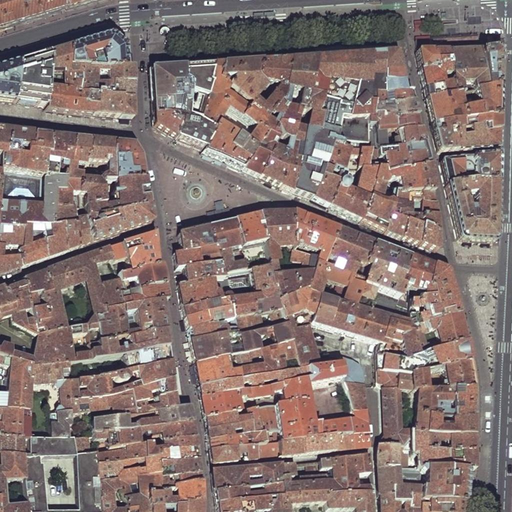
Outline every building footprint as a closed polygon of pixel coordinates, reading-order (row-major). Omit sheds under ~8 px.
[(0,0),(0,30),(11,27),(18,25),(61,12),(60,0),(0,0)] [(60,0),(61,12),(62,13),(95,3),(103,0),(60,0)] [(76,70),(123,70),(122,50),(108,38),(88,44),(72,48),(66,50),(66,70),(76,70)] [(444,53),(478,52),(478,40),(461,41),(452,41),(443,41),(444,53)] [(444,53),(443,41),(437,41),(430,42),(430,53),(444,53)] [(430,53),(430,42),(414,42),(414,54),(430,53)] [(66,70),(66,50),(57,53),(48,56),(46,79),(77,79),(76,70),(66,70)] [(494,50),(478,52),(483,91),(498,89),(498,72),(499,55),(494,50)] [(478,52),(444,53),(453,96),(483,91),(478,52)] [(434,72),(430,53),(414,54),(416,64),(418,72),(434,72)] [(421,86),(422,91),(438,89),(440,98),(453,96),(444,53),(430,53),(434,72),(418,72),(419,75),(421,86)] [(370,97),(403,95),(400,84),(400,54),(379,54),(369,55),(336,57),(313,59),(301,114),(306,115),(304,128),(303,132),(317,135),(318,132),(342,138),(339,149),(346,151),(367,152),(375,152),(373,134),(373,118),(369,118),(370,107),(370,97)] [(46,79),(48,56),(31,61),(17,65),(10,105),(27,107),(43,109),(46,79)] [(301,114),(313,59),(301,60),(288,60),(280,102),(282,103),(283,105),(277,119),(275,125),(293,130),(295,125),(298,113),(301,114)] [(280,102),(288,60),(273,62),(259,63),(254,79),(259,84),(275,87),(275,88),(271,94),(279,101),(280,102)] [(254,79),(259,63),(240,64),(220,65),(216,83),(228,89),(249,104),(266,117),(270,113),(279,101),(271,94),(261,105),(253,100),(264,88),(259,84),(254,79)] [(0,103),(10,105),(17,65),(7,68),(0,69),(0,103)] [(196,123),(207,130),(213,119),(218,121),(226,109),(240,119),(254,130),(243,144),(231,135),(216,126),(210,134),(201,152),(200,155),(211,160),(231,169),(240,173),(250,159),(263,135),(258,131),(264,120),(266,117),(249,104),(246,108),(232,98),(224,94),(228,89),(216,83),(220,65),(216,66),(211,66),(205,85),(207,86),(201,108),(196,123)] [(205,85),(211,66),(197,67),(185,68),(182,68),(182,82),(187,88),(186,103),(201,108),(207,86),(205,85)] [(182,82),(182,68),(166,69),(158,70),(149,70),(150,99),(151,117),(164,118),(180,120),(181,118),(180,117),(182,109),(185,109),(186,103),(187,88),(182,82)] [(76,70),(77,79),(77,98),(85,99),(93,100),(108,101),(109,86),(129,86),(129,79),(129,70),(123,70),(76,70)] [(63,115),(83,118),(85,99),(77,98),(77,79),(46,79),(43,109),(42,112),(63,115)] [(109,86),(108,101),(130,102),(130,94),(129,86),(109,86)] [(438,89),(422,91),(423,96),(424,101),(440,98),(438,89)] [(430,127),(497,120),(497,105),(498,89),(483,91),(453,96),(440,98),(424,101),(429,122),(430,127)] [(370,107),(410,104),(409,100),(408,95),(403,95),(370,97),(370,107)] [(93,100),(85,99),(83,118),(91,119),(93,100)] [(108,101),(93,100),(91,119),(111,120),(131,121),(130,111),(130,102),(108,101)] [(270,113),(277,119),(283,105),(282,103),(280,102),(279,101),(270,113)] [(180,120),(173,141),(187,147),(201,152),(210,134),(207,130),(196,123),(201,108),(186,103),(185,109),(182,109),(180,117),(181,118),(180,120)] [(391,121),(413,119),(414,119),(412,112),(410,104),(370,107),(369,118),(373,118),(390,117),(391,121)] [(164,118),(151,117),(152,129),(163,135),(173,141),(180,120),(164,118)] [(373,118),(373,134),(375,152),(381,151),(380,134),(393,132),(391,121),(390,117),(373,118)] [(394,135),(415,130),(414,125),(413,119),(391,121),(393,132),(394,135)] [(293,130),(275,125),(274,128),(264,120),(258,131),(263,135),(274,141),(289,145),(293,130)] [(431,132),(432,136),(449,135),(461,134),(460,127),(467,127),(468,133),(480,132),(480,138),(496,134),(497,127),(497,120),(430,127),(431,132)] [(286,158),(277,190),(279,191),(289,194),(290,194),(303,132),(304,128),(295,125),(293,130),(289,145),(286,158)] [(394,135),(397,150),(400,150),(404,149),(422,145),(420,137),(417,130),(415,130),(394,135)] [(0,276),(5,275),(41,262),(64,254),(59,226),(50,227),(51,211),(52,195),(60,195),(63,172),(55,172),(56,166),(63,167),(63,165),(68,165),(71,140),(59,139),(47,137),(46,163),(29,162),(31,135),(24,135),(21,134),(0,131),(0,276)] [(303,132),(290,194),(299,197),(308,201),(320,171),(330,148),(339,149),(342,138),(318,132),(317,135),(303,132)] [(474,154),(496,151),(496,142),(496,134),(480,138),(480,132),(468,133),(461,134),(449,135),(454,154),(474,154)] [(46,163),(47,137),(39,136),(31,135),(29,162),(46,163)] [(250,159),(240,173),(248,177),(256,180),(270,150),(274,141),(263,135),(250,159)] [(438,155),(454,154),(449,135),(432,136),(434,145),(436,154),(438,155)] [(81,169),(87,142),(79,141),(71,140),(68,165),(63,165),(63,167),(63,172),(60,195),(52,195),(51,211),(70,210),(77,210),(74,196),(78,181),(81,169)] [(111,171),(112,145),(99,143),(87,142),(81,169),(82,169),(86,168),(87,165),(103,166),(103,171),(111,171)] [(111,182),(144,183),(144,173),(141,160),(134,147),(121,146),(112,145),(111,171),(103,171),(103,176),(111,177),(111,182)] [(405,172),(427,166),(426,161),(426,154),(422,145),(404,149),(406,157),(401,158),(405,172)] [(337,180),(326,209),(341,216),(357,224),(366,200),(375,172),(364,171),(367,152),(346,151),(339,149),(330,148),(320,171),(327,174),(335,177),(338,178),(341,172),(358,172),(353,191),(347,190),(342,185),(342,184),(342,183),(337,180)] [(286,158),(270,150),(256,180),(267,185),(277,190),(286,158)] [(381,151),(375,152),(375,159),(380,159),(381,168),(382,172),(383,177),(384,176),(405,172),(401,158),(400,150),(397,150),(381,151)] [(439,162),(438,163),(441,176),(444,187),(495,185),(495,172),(495,159),(439,162)] [(418,193),(431,192),(429,179),(427,166),(405,172),(384,176),(385,184),(395,182),(398,195),(418,193)] [(320,171),(308,201),(317,205),(326,209),(337,180),(338,178),(335,177),(332,184),(325,181),(327,174),(320,171)] [(366,200),(357,224),(369,229),(381,235),(387,218),(393,195),(391,196),(386,192),(381,190),(382,186),(385,184),(384,176),(383,177),(382,172),(375,172),(366,200)] [(94,182),(78,181),(74,196),(80,196),(82,207),(83,207),(101,204),(100,187),(99,182),(111,182),(111,177),(103,176),(95,180),(94,182)] [(85,220),(147,209),(145,197),(144,183),(111,182),(111,207),(101,207),(101,204),(83,207),(85,220)] [(475,245),(491,246),(495,243),(495,214),(495,185),(444,187),(457,242),(458,244),(459,245),(475,245)] [(418,218),(433,217),(432,214),(432,203),(431,192),(418,193),(418,218)] [(403,224),(399,241),(415,247),(432,253),(434,252),(434,244),(433,234),(418,229),(418,218),(418,193),(398,195),(393,195),(387,218),(403,224)] [(147,209),(85,220),(89,245),(112,238),(149,224),(148,217),(147,209)] [(70,210),(51,211),(50,227),(59,226),(73,226),(76,250),(82,248),(89,245),(85,220),(72,222),(70,210)] [(257,217),(257,218),(267,270),(270,285),(277,306),(306,293),(317,261),(295,253),(293,253),(293,249),(291,216),(274,216),(257,217)] [(306,296),(322,301),(323,299),(321,299),(324,284),(329,269),(324,267),(335,233),(313,224),(291,216),(293,249),(293,253),(295,253),(297,249),(318,257),(317,261),(306,293),(306,296)] [(418,229),(433,234),(434,234),(434,233),(433,224),(433,217),(418,218),(418,229)] [(267,270),(257,218),(244,221),(232,224),(244,274),(248,274),(267,270)] [(387,218),(381,235),(392,240),(398,243),(399,241),(403,224),(387,218)] [(244,274),(232,224),(218,227),(205,230),(211,248),(216,265),(221,279),(244,274)] [(73,226),(59,226),(64,254),(70,252),(76,250),(73,226)] [(211,248),(205,230),(190,233),(176,237),(179,254),(211,248)] [(342,307),(365,244),(350,238),(335,233),(324,267),(329,269),(324,284),(337,288),(332,304),(342,307)] [(125,275),(159,268),(156,256),(152,238),(138,242),(106,251),(108,263),(112,270),(123,267),(125,275)] [(416,355),(462,344),(459,330),(456,317),(455,317),(423,325),(423,326),(413,329),(407,303),(396,299),(399,288),(406,260),(374,248),(371,246),(365,244),(342,307),(332,304),(322,301),(306,296),(306,293),(277,306),(280,314),(285,328),(292,345),(300,372),(306,372),(321,369),(309,330),(311,328),(316,328),(379,347),(378,355),(402,362),(416,358),(416,355)] [(211,248),(179,254),(172,257),(173,264),(173,272),(180,271),(198,268),(196,259),(205,257),(208,266),(216,265),(211,248)] [(108,263),(106,251),(67,264),(44,272),(50,294),(39,297),(42,310),(49,335),(62,331),(54,295),(83,284),(91,317),(86,328),(93,327),(92,321),(101,319),(100,315),(119,312),(117,297),(119,296),(115,283),(95,289),(90,269),(108,263)] [(417,295),(420,300),(429,298),(428,292),(425,291),(430,269),(420,265),(406,260),(399,288),(405,291),(417,295)] [(198,268),(180,271),(181,278),(183,285),(211,280),(221,279),(216,265),(208,266),(198,268)] [(134,294),(163,288),(161,278),(159,268),(125,275),(115,277),(115,283),(119,296),(126,295),(124,285),(131,283),(134,294)] [(423,325),(455,317),(449,296),(445,277),(444,274),(443,273),(430,269),(425,291),(428,292),(429,298),(420,300),(413,301),(407,303),(413,329),(423,326),(423,325)] [(178,299),(181,311),(218,304),(220,314),(222,324),(258,317),(280,314),(277,306),(270,285),(267,270),(248,274),(251,295),(218,300),(216,292),(212,290),(211,280),(183,285),(176,287),(178,299)] [(36,338),(49,335),(42,310),(37,311),(33,297),(39,295),(39,297),(50,294),(44,272),(33,276),(21,281),(36,338)] [(85,328),(62,331),(49,335),(36,338),(21,281),(0,288),(0,360),(29,369),(29,371),(66,366),(90,363),(89,355),(72,357),(69,338),(86,335),(85,328)] [(119,312),(160,304),(166,303),(164,296),(163,288),(134,294),(126,295),(119,296),(117,297),(119,312)] [(88,347),(95,345),(111,342),(125,339),(164,333),(163,325),(161,312),(160,304),(119,312),(100,315),(101,319),(92,321),(93,327),(86,328),(85,328),(86,335),(88,347)] [(182,316),(183,321),(207,317),(220,314),(218,304),(181,311),(182,316)] [(185,337),(187,343),(238,334),(240,337),(285,328),(280,314),(258,317),(222,324),(209,327),(184,332),(185,337)] [(183,327),(184,332),(209,327),(208,321),(207,317),(183,321),(183,327)] [(189,354),(192,366),(257,353),(254,342),(270,339),(273,350),(292,345),(285,328),(240,337),(238,334),(187,343),(189,354)] [(165,344),(164,333),(125,339),(127,349),(113,352),(111,342),(95,345),(97,354),(89,355),(90,363),(101,362),(127,357),(166,349),(165,344)] [(429,373),(466,363),(464,354),(462,344),(416,355),(416,358),(402,362),(378,355),(376,357),(377,372),(408,376),(429,373)] [(300,372),(292,345),(273,350),(257,353),(192,366),(194,378),(197,389),(300,372)] [(132,373),(168,365),(167,360),(166,349),(127,357),(101,362),(90,363),(66,366),(69,381),(77,381),(96,379),(97,378),(132,373)] [(0,360),(0,436),(23,439),(22,441),(28,441),(28,440),(29,388),(53,384),(56,390),(58,390),(59,408),(57,408),(56,411),(55,413),(69,412),(68,403),(80,402),(77,381),(69,381),(66,366),(29,371),(29,369),(0,360)] [(341,386),(364,387),(363,378),(361,371),(360,369),(358,367),(357,366),(355,364),(354,364),(341,360),(340,367),(343,380),(340,382),(341,386)] [(468,377),(466,363),(429,373),(408,376),(377,372),(378,387),(383,391),(385,439),(378,447),(405,447),(413,439),(423,439),(424,416),(451,419),(451,391),(470,391),(468,377)] [(129,394),(170,382),(169,369),(168,365),(132,373),(97,378),(96,379),(77,381),(80,402),(106,400),(129,394)] [(201,414),(202,420),(238,414),(235,400),(245,399),(246,402),(269,397),(269,395),(280,393),(282,406),(255,410),(259,434),(260,434),(275,431),(276,442),(298,439),(313,437),(330,436),(352,435),(359,434),(369,434),(367,413),(351,412),(355,418),(312,425),(305,388),(340,382),(343,380),(340,367),(321,369),(306,372),(307,378),(308,381),(301,382),(275,387),(260,389),(249,391),(237,393),(198,399),(200,410),(201,414)] [(197,394),(198,399),(237,393),(235,385),(240,386),(249,385),(249,391),(260,389),(260,384),(274,382),(275,387),(301,382),(300,379),(307,378),(306,372),(300,372),(197,389),(197,394)] [(156,401),(172,396),(171,390),(170,382),(129,394),(131,406),(143,404),(147,403),(146,401),(143,401),(142,394),(154,392),(156,401)] [(351,412),(367,413),(364,387),(341,386),(345,395),(346,400),(348,407),(351,412)] [(451,419),(470,419),(470,406),(471,406),(471,405),(470,391),(451,391),(451,419)] [(154,415),(174,410),(173,404),(172,396),(156,401),(157,407),(143,409),(143,404),(131,406),(129,394),(106,400),(80,402),(68,403),(69,412),(70,415),(102,411),(111,409),(113,421),(125,419),(154,415)] [(159,429),(191,424),(189,417),(188,409),(174,410),(154,415),(155,422),(137,424),(132,428),(126,429),(125,419),(113,421),(91,424),(93,438),(135,432),(159,429)] [(204,426),(205,432),(251,425),(253,435),(259,434),(255,410),(238,414),(202,420),(204,426)] [(71,427),(70,415),(69,412),(55,413),(56,425),(49,425),(49,440),(68,441),(67,428),(71,427)] [(424,416),(423,439),(472,439),(472,429),(472,419),(470,419),(451,419),(424,416)] [(160,444),(194,440),(192,432),(191,424),(159,429),(135,432),(135,437),(145,436),(145,438),(159,436),(160,444)] [(206,438),(207,442),(253,435),(251,425),(205,432),(206,438)] [(144,460),(142,446),(137,447),(135,437),(135,432),(93,438),(93,443),(105,441),(107,452),(124,449),(125,453),(98,457),(98,455),(95,455),(96,467),(144,460)] [(207,448),(207,452),(253,446),(253,448),(262,446),(260,434),(259,434),(253,435),(207,442),(207,448)] [(360,450),(359,434),(352,435),(352,451),(360,450)] [(360,450),(370,449),(370,447),(369,434),(359,434),(360,450)] [(352,451),(352,435),(330,436),(332,453),(351,451),(352,451)] [(0,457),(0,458),(23,458),(22,441),(23,439),(0,436),(0,457)] [(316,455),(332,453),(330,436),(313,437),(298,439),(300,456),(316,455)] [(89,456),(87,439),(73,441),(74,456),(74,457),(77,457),(89,456)] [(288,458),(300,456),(298,439),(276,442),(273,443),(275,459),(288,458)] [(413,470),(466,472),(473,471),(472,462),(472,453),(423,454),(423,439),(413,439),(405,447),(413,446),(413,470)] [(423,454),(472,453),(473,452),(472,445),(472,439),(423,439),(423,454)] [(98,511),(97,484),(96,467),(95,455),(89,456),(77,457),(78,511),(42,511),(38,460),(43,459),(43,457),(74,456),(73,441),(68,441),(49,440),(28,440),(28,441),(29,458),(23,458),(0,458),(1,472),(20,471),(21,481),(23,491),(23,496),(25,507),(25,511),(98,511)] [(194,447),(194,440),(160,444),(161,450),(150,451),(149,446),(142,446),(144,460),(154,459),(154,454),(161,453),(195,449),(194,447)] [(241,464),(255,462),(253,448),(253,446),(207,452),(208,455),(209,460),(210,467),(233,465),(233,456),(243,455),(243,461),(242,461),(241,464)] [(375,464),(376,469),(413,470),(413,446),(405,447),(378,447),(377,448),(375,457),(375,459),(375,464)] [(195,455),(195,449),(161,453),(154,454),(154,459),(144,460),(96,467),(97,484),(117,481),(141,477),(157,478),(155,466),(196,461),(195,455)] [(369,511),(370,511),(368,490),(354,491),(354,480),(367,479),(365,459),(350,460),(317,464),(317,472),(326,471),(327,477),(292,481),(290,467),(276,468),(278,488),(279,499),(247,503),(247,511),(295,511),(295,505),(323,503),(323,511),(351,511),(350,511),(369,511)] [(158,480),(198,476),(197,469),(196,461),(155,466),(157,478),(158,480)] [(278,488),(276,468),(210,475),(211,485),(211,495),(244,491),(258,490),(278,488)] [(425,502),(463,504),(465,488),(466,472),(413,470),(376,469),(377,488),(378,498),(379,499),(389,498),(390,504),(401,504),(407,504),(407,510),(417,510),(417,502),(425,502)] [(20,471),(1,472),(2,483),(21,481),(20,471)] [(158,480),(158,495),(166,494),(170,493),(170,489),(198,484),(198,481),(198,476),(158,480)] [(158,480),(157,478),(141,477),(117,481),(120,490),(122,496),(129,493),(128,488),(136,486),(137,499),(123,501),(126,510),(125,511),(146,511),(145,496),(158,495),(158,480)] [(112,511),(112,493),(120,490),(117,481),(97,484),(98,511),(112,511)] [(180,506),(199,505),(199,495),(198,484),(170,489),(170,493),(173,493),(173,501),(167,502),(166,494),(158,495),(159,510),(170,509),(180,508),(180,506)] [(212,502),(213,506),(247,503),(279,499),(278,488),(258,490),(259,496),(244,497),(244,491),(211,495),(212,502)] [(198,511),(199,505),(180,506),(180,508),(170,509),(169,511),(159,511),(159,510),(158,495),(145,496),(146,511),(198,511)] [(389,498),(379,499),(379,511),(390,511),(390,504),(389,498)] [(417,510),(416,511),(424,511),(425,502),(417,502),(417,510)] [(463,504),(425,502),(424,511),(462,511),(463,511),(463,504)] [(247,511),(247,503),(213,506),(213,511),(247,511)]
